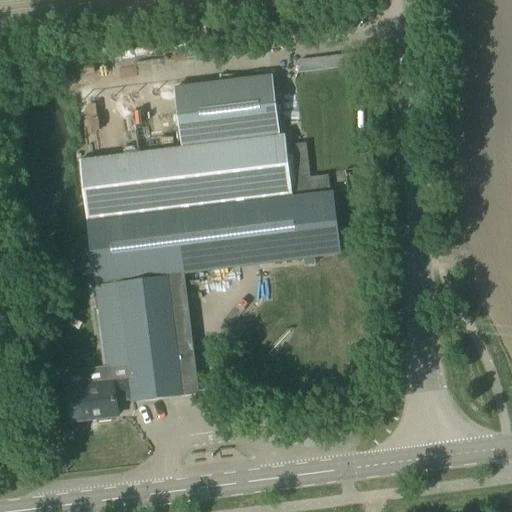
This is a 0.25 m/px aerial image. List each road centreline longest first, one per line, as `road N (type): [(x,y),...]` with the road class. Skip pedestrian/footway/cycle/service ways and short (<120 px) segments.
road 1 (unclassified): [(428,461),(417,0)]
road 2 (tertiary): [(428,461),(0,510)]
